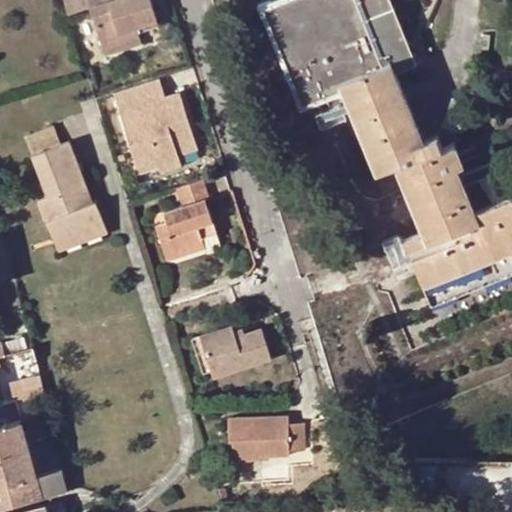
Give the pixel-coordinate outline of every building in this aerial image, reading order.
[(90,8),(87,0),(64,0),(69,15),(90,8)] [(87,0),(90,8),(102,45),(123,39),(121,33),(137,28),(158,21),(150,0),(87,0)] [(433,308),(511,276),(511,199),(475,214),(458,170),(464,168),(455,146),(429,156),(395,72),(415,65),(407,44),(389,0),(276,0),(272,2),(260,7),(301,112),(345,95),(377,176),(398,168),(424,234),(407,241),(433,308)] [(121,33),(123,39),(102,45),(104,50),(139,38),(137,28),(121,33)] [(160,98),(166,100),(160,81),(155,82),(160,98)] [(115,95),(138,167),(157,162),(159,168),(161,173),(183,166),(179,156),(177,150),(195,144),(180,95),(166,100),(160,98),(155,82),(115,95)] [(460,130),(470,102),(454,96),(443,124),(460,130)] [(27,139),(34,156),(60,146),(54,128),(27,139)] [(68,143),(60,146),(34,156),(50,197),(39,201),(54,239),(101,220),(95,204),(93,205),(85,207),(78,190),(86,188),(68,143)] [(195,144),(177,150),(179,156),(198,150),(195,144)] [(159,168),(157,162),(138,167),(140,174),(159,168)] [(206,201),(210,199),(204,181),(177,189),(183,208),(165,214),(169,225),(158,228),(169,262),(206,250),(203,240),(217,235),(206,201)] [(78,190),(85,207),(93,205),(86,188),(78,190)] [(106,232),(101,220),(54,239),(59,251),(106,232)] [(400,230),(385,236),(394,260),(410,254),(400,230)] [(222,250),(217,235),(203,240),(208,255),(222,250)] [(213,374),(271,355),(261,325),(244,330),(235,333),(234,327),(232,322),(200,332),(200,333),(211,368),(213,374)] [(211,368),(200,333),(191,336),(202,371),(211,368)] [(12,346),(4,349),(6,357),(14,354),(12,346)] [(0,371),(36,362),(33,349),(14,354),(6,357),(0,358),(0,371)] [(11,403),(18,401),(43,395),(39,379),(4,389),(8,404),(11,403)] [(11,403),(16,422),(22,420),(18,401),(11,403)] [(0,457),(31,449),(29,445),(25,428),(22,420),(16,422),(11,403),(8,404),(0,405),(0,457)] [(261,461),(261,459),(290,458),(290,450),(290,425),(289,418),(229,419),(231,463),(261,461)] [(304,425),(290,425),(290,450),(305,449),(304,425)] [(31,427),(25,428),(29,445),(36,443),(31,427)] [(31,449),(37,477),(56,473),(48,445),(31,449)] [(61,471),(56,473),(37,477),(31,449),(0,457),(0,508),(20,503),(66,491),(61,471)] [(430,511),(430,483),(417,483),(417,511),(430,511)] [(354,510),(354,497),(331,496),(331,509),(354,510)]
